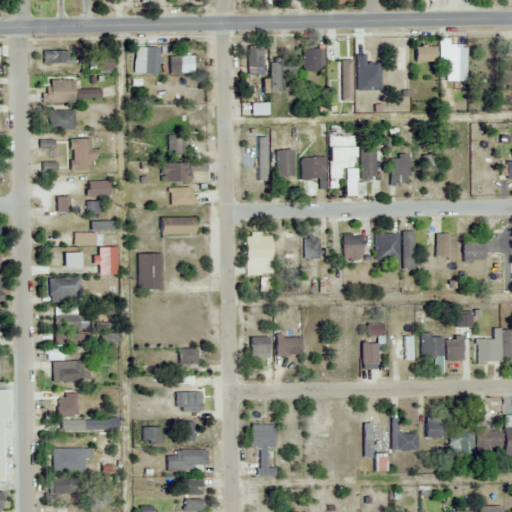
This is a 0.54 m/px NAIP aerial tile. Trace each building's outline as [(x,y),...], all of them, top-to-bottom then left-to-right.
[(354,68),(379,68),(379,45),(354,45),(354,68)] [(464,82),(464,45),(445,45),(445,82),(464,82)] [(247,74),(261,74),(261,46),(247,46),(247,74)] [(434,62),(434,46),(413,46),(413,62),(434,62)] [(157,48),(133,47),(132,74),(157,74),(157,48)] [(388,86),(403,86),(403,64),(406,64),(406,47),(388,47),(388,86)] [(300,70),(322,70),(322,48),(300,48),(300,70)] [(68,51),(41,51),(41,64),(68,64),(68,51)] [(109,51),(89,52),(89,70),(109,70),(109,51)] [(193,56),(167,56),(167,73),(193,73),(193,56)] [(511,58),(498,58),(498,89),(511,88),(511,58)] [(292,75),(292,59),(270,59),(270,91),(282,91),(282,75),(292,75)] [(73,103),(73,99),(98,99),(99,89),(74,89),(74,80),(42,80),(42,103),(73,103)] [(193,104),(193,91),(173,91),(173,104),(193,104)] [(250,116),(267,116),(267,103),(250,103),(250,116)] [(72,110),(47,110),(47,131),(72,131),(72,110)] [(185,154),(185,136),(166,136),(166,154),(185,154)] [(91,150),(88,150),(88,139),(67,139),(67,171),(91,171),(91,150)] [(53,140),(37,140),(37,149),(53,149),(53,140)] [(351,148),(325,147),(325,158),(299,158),(299,180),(325,180),(325,187),(338,187),(338,194),(351,194),(351,148)] [(358,179),(374,179),(374,149),(358,149),(358,179)] [(292,178),(292,151),(274,151),(274,178),(292,178)] [(431,153),(420,153),(420,175),(431,175),(431,153)] [(388,185),(409,185),(409,155),(388,155),(388,185)] [(266,159),(244,160),(244,179),(266,178),(266,159)] [(511,179),(511,161),(503,162),(503,179),(511,179)] [(475,162),(475,187),(492,187),(492,162),(475,162)] [(40,171),(54,171),(54,163),(40,163),(40,171)] [(158,163),(158,182),(188,182),(188,172),(204,172),(204,163),(158,163)] [(108,182),(84,182),(84,197),(108,197),(108,182)] [(146,203),(146,185),(127,185),(127,203),(146,203)] [(54,197),(54,222),(49,222),(49,231),(64,231),(64,211),(67,211),(67,197),(54,197)] [(86,213),(99,213),(99,201),(86,201),(86,213)] [(192,235),(192,218),(157,218),(157,235),(192,235)] [(88,230),(112,230),(112,221),(88,221),(88,230)] [(401,262),(412,262),(412,231),(401,231),(401,262)] [(297,267),(297,234),(283,234),(283,267),(297,267)] [(396,261),(396,234),(374,234),(374,261),(396,261)] [(244,235),(244,274),(270,274),(270,235),(244,235)] [(360,235),(340,235),(340,261),(360,261),(360,235)] [(453,235),(433,235),(433,260),(453,260),(453,235)] [(302,259),(316,259),(316,237),(302,237),(302,259)] [(482,262),(482,241),(461,241),(461,262),(482,262)] [(114,247),(96,247),(96,266),(114,266),(114,247)] [(80,252),(61,252),(61,267),(80,267),(80,252)] [(160,253),(135,253),(135,290),(160,290),(160,253)] [(47,278),(47,301),(78,301),(78,278),(47,278)] [(461,361),(461,331),(469,331),(469,314),(455,313),(455,339),(440,339),(440,334),(419,334),(418,358),(438,358),(438,361),(461,361)] [(78,316),(53,316),(53,330),(78,330),(78,316)] [(380,324),(365,324),(365,336),(380,337),(380,324)] [(475,340),(475,363),(511,362),(511,330),(494,330),(494,340),(475,340)] [(266,337),(248,337),(248,356),(266,356),(266,337)] [(299,355),(299,337),(279,337),(279,355),(299,355)] [(333,367),(348,367),(348,341),(333,341),(333,367)] [(375,369),(375,343),(360,343),(360,369),(375,369)] [(45,361),(61,361),(61,348),(45,348),(45,361)] [(195,363),(195,350),(176,350),(176,363),(195,363)] [(81,362),(71,362),(71,369),(54,369),(54,382),(81,382),(81,362)] [(173,412),(199,412),(199,393),(173,393),(173,412)] [(87,398),(61,398),(61,416),(87,416),(87,398)] [(503,457),(511,457),(511,416),(503,417),(503,457)] [(424,417),(424,439),(442,439),(442,417),(424,417)] [(77,430),(77,421),(60,421),(60,430),(77,430)] [(178,423),(178,442),(191,442),(191,423),(178,423)] [(360,424),(360,458),(370,458),(370,424),(360,424)] [(273,476),(273,467),(270,467),(270,425),(248,425),(248,445),(256,445),(256,476),(273,476)] [(140,445),(158,445),(158,428),(140,428),(140,445)] [(451,430),(451,455),(470,455),(470,430),(451,430)] [(473,456),(491,456),(491,447),(499,447),(499,430),(473,430),(473,456)] [(390,451),(415,451),(415,433),(390,433),(390,451)] [(331,435),(314,435),(314,449),(332,449),(331,435)] [(344,451),(354,451),(354,436),(344,436),(344,451)] [(83,449),(50,449),(50,473),(83,473),(83,449)] [(165,472),(199,472),(199,450),(173,450),(173,456),(165,456),(165,472)] [(48,493),(78,493),(78,477),(48,477),(48,493)] [(198,480),(177,480),(177,494),(198,494),(198,480)] [(199,500),(182,500),(182,511),(199,511),(199,500)]
